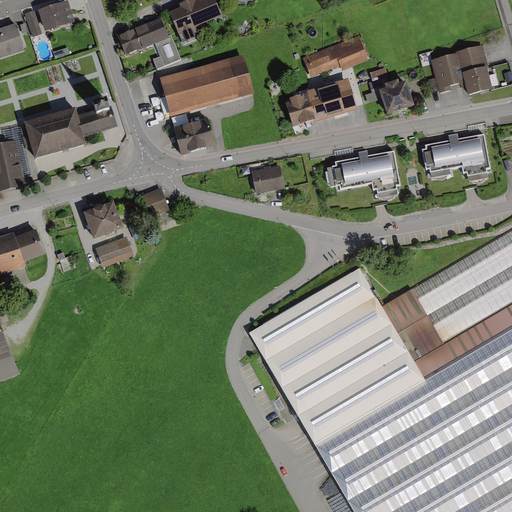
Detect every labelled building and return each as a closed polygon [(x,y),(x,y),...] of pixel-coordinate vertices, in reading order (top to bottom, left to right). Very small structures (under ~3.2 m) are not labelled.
[(187,9),(176,13),(186,44),(203,38),(200,30),(230,20),(223,0),(209,0),(201,3),(200,0),(197,0),(185,4),(187,9)] [(74,1),(47,10),(53,30),(81,22),(74,1)] [(39,15),(30,18),(36,37),(46,34),(39,15)] [(154,61),(158,71),(181,61),(171,37),(169,38),(161,20),(118,38),(126,58),(156,45),(161,58),(154,61)] [(24,25),(0,32),(0,50),(1,50),(4,59),(31,51),(24,25)] [(363,37),(310,56),(317,78),(343,69),(345,73),(372,64),(363,37)] [(489,49),(435,61),(442,92),(472,86),(475,97),(501,91),(496,69),(493,70),(489,49)] [(250,57),(167,79),(177,117),(260,95),(250,57)] [(329,122),(357,113),(346,80),(306,93),(307,96),(315,123),(316,125),(329,121),(329,122)] [(385,88),(386,92),(379,94),(387,119),(415,110),(407,85),(400,87),(399,84),(385,88)] [(286,106),(294,130),(315,123),(307,96),(290,102),(291,104),(286,106)] [(85,109),(33,123),(43,161),(96,146),(94,138),(124,129),(119,112),(116,100),(97,105),(99,112),(87,115),(85,109)] [(218,121),(182,131),(190,158),(225,148),(218,121)] [(9,146),(0,148),(0,194),(29,188),(27,179),(34,177),(24,130),(7,134),(9,146)] [(437,151),(432,152),(435,169),(445,167),(446,172),(473,167),(474,174),(480,173),(481,179),(499,175),(499,171),(501,171),(496,137),(467,142),(466,136),(456,138),(457,142),(437,146),(437,151)] [(346,167),(340,168),(343,185),(354,183),(354,188),(381,183),(382,190),(388,189),(389,195),(408,192),(407,188),(410,187),(404,154),(375,159),(374,152),(364,154),(365,159),(345,162),(346,167)] [(252,173),(256,197),(285,192),(281,168),(252,173)] [(168,192),(145,199),(151,219),(174,213),(168,192)] [(123,204),(92,214),(100,238),(131,228),(123,204)] [(364,267),(251,335),(357,511),(511,511),(511,226),(385,302),(364,267)] [(21,233),(0,239),(0,277),(32,266),(30,261),(53,253),(45,233),(23,240),(21,233)] [(133,239),(102,249),(108,267),(139,257),(133,239)] [(4,311),(0,312),(0,384),(27,375),(4,311)]
